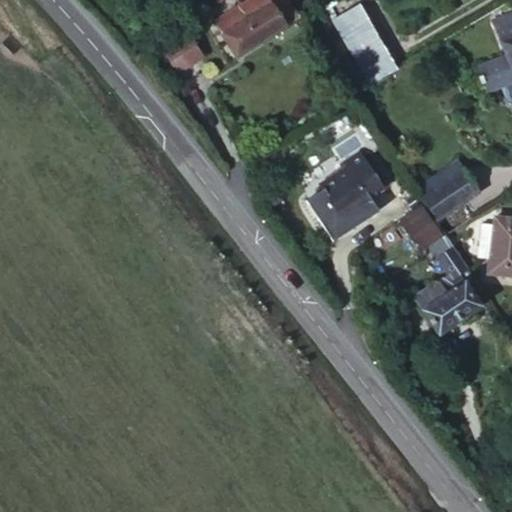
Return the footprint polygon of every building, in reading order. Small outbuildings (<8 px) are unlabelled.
[(248,0),(205,24),(226,57),(289,17),(278,0),(248,0)] [(357,81),(388,67),(351,1),(322,18),(357,81)] [(511,29),(493,37),(498,51),(506,77),(511,95),(511,29)] [(165,44),(179,67),(191,60),(176,36),(165,44)] [(151,52),(166,76),(179,67),(165,44),(151,52)] [(506,77),(498,51),(470,61),(478,87),(506,77)] [(300,196),(327,230),(353,209),(350,204),(362,194),(336,161),(323,171),(326,176),(300,196)] [(407,205),(421,226),(467,196),(448,167),(436,176),(440,183),(407,205)] [(401,258),(420,243),(426,240),(405,210),(380,226),(401,258)] [(511,249),(511,222),(482,220),(476,279),(509,281),(511,249)] [(431,258),(439,252),(429,238),(426,240),(420,243),(431,258)] [(452,272),(439,252),(431,258),(427,262),(435,276),(439,281),(443,278),(452,272)] [(435,276),(424,284),(432,295),(448,284),(443,278),(439,281),(435,276)] [(432,295),(424,284),(398,302),(405,314),(432,295)] [(448,284),(432,295),(405,314),(420,339),(464,309),(448,284)]
